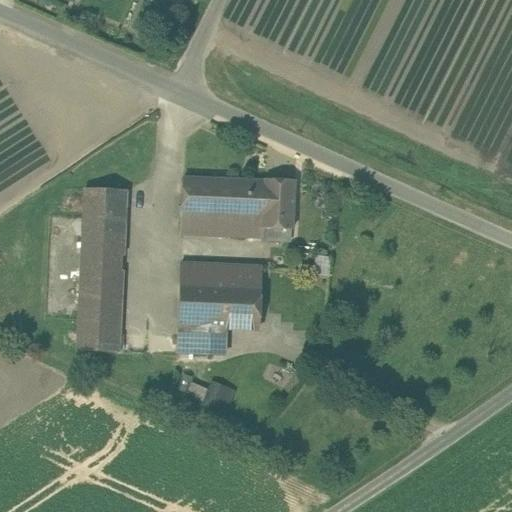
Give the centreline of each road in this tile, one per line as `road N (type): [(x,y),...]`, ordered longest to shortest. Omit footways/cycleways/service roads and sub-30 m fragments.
road 1 (unclassified): [(511,241),(0,14)]
road 2 (unclassified): [(511,392),(336,511)]
